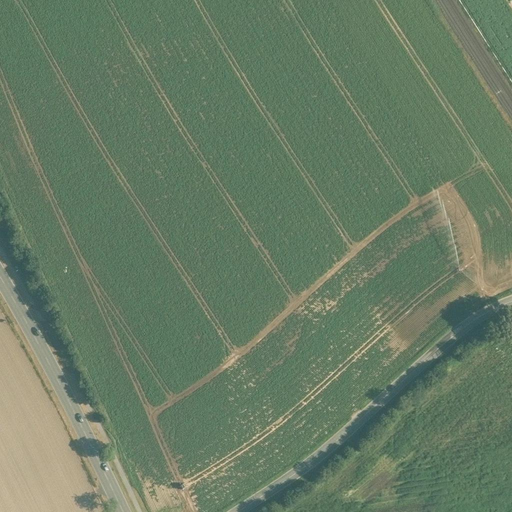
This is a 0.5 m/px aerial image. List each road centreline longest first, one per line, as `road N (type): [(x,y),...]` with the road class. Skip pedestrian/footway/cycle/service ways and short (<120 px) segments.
road 1 (tertiary): [(236,511),(322,453),(469,322),(511,301)]
road 2 (primary): [(0,275),(124,511)]
